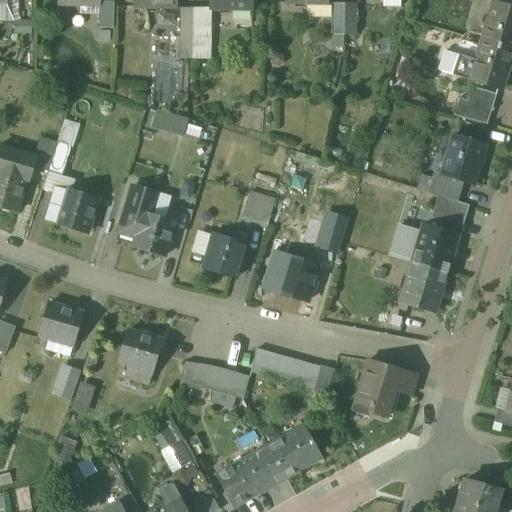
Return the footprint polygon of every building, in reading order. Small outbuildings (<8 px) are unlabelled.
[(118,0),(105,0),(105,20),(118,21),(118,0)] [(175,0),(134,0),(134,8),(176,8),(175,0)] [(251,0),(210,0),(210,9),(251,10),(251,0)] [(511,8),(493,3),(481,42),(511,51),(511,8)] [(344,4),(332,4),(331,48),(344,48),(344,35),(344,4)] [(357,4),(344,4),(344,35),(357,35),(357,4)] [(193,9),(180,9),(180,38),(175,38),(175,59),(192,59),(193,9)] [(205,9),(193,9),(192,59),(210,59),(211,21),(205,21),(205,9)] [(511,57),(511,51),(481,42),(475,62),(459,56),(453,76),(502,91),(511,57)] [(496,95),(471,88),(467,102),(459,99),(454,116),(487,125),(496,95)] [(142,111),(110,101),(107,110),(127,118),(139,122),(142,111)] [(186,121),(147,108),(141,124),(182,136),(186,121)] [(77,133),(62,128),(57,144),(71,148),(72,149),(77,133)] [(485,146),(453,137),(441,175),(441,176),(462,182),(473,186),(485,146)] [(57,144),(40,138),(32,161),(34,161),(32,167),(47,172),(57,144)] [(71,148),(57,144),(47,172),(61,176),(71,148)] [(32,161),(0,149),(0,210),(14,215),(25,182),(27,182),(32,167),(34,161),(32,161)] [(319,162),(296,155),(294,163),(307,166),(331,175),(333,167),(319,162)] [(462,182),(441,176),(441,175),(435,173),(433,180),(422,176),(418,191),(438,197),(456,203),(462,182)] [(91,197),(67,190),(67,191),(55,187),(44,221),(56,224),(56,225),(87,234),(97,201),(90,199),(91,197)] [(158,195),(132,187),(121,227),(138,232),(144,213),(152,216),(158,195)] [(275,200),(250,193),(242,220),(267,227),(275,200)] [(456,203),(438,197),(430,226),(459,234),(467,206),(456,203)] [(152,216),(144,213),(138,232),(133,248),(164,257),(174,224),(167,222),(168,221),(152,216)] [(347,219),(335,215),(328,236),(340,240),(347,219)] [(430,226),(423,224),(412,264),(447,275),(459,234),(430,226)] [(238,242),(215,234),(204,268),(234,278),(245,245),(238,242)] [(287,257),(273,252),(266,276),(280,280),(287,257)] [(310,263),(287,256),(287,257),(280,280),(277,291),(307,300),(316,267),(310,265),(310,263)] [(447,275),(412,264),(400,303),(435,314),(447,275)] [(81,314),(48,304),(39,335),(74,345),(81,321),(79,321),(81,314)] [(16,327),(0,321),(0,320),(0,351),(6,353),(16,327)] [(159,341),(125,331),(116,361),(126,364),(151,372),(159,348),(157,347),(159,341)] [(320,365),(257,347),(251,373),(314,391),(320,365)] [(250,375),(223,368),(186,360),(180,383),(218,391),(244,398),(250,375)] [(385,366),(367,361),(355,402),(371,407),(370,413),(386,418),(394,390),(411,395),(417,374),(385,365),(385,366)] [(151,372),(126,364),(122,378),(147,385),(151,372)] [(333,368),(320,365),(314,391),(327,394),(333,368)] [(80,374),(69,370),(64,385),(56,382),(52,394),(71,400),(80,374)] [(371,407),(355,402),(354,402),(352,408),(365,412),(365,414),(369,415),(370,413),(371,407)] [(511,411),(497,408),(494,423),(511,427),(511,411)] [(307,431),(294,438),(292,434),(268,447),(286,479),(322,458),(307,431)] [(59,433),(52,453),(61,455),(67,436),(59,433)] [(268,447),(232,467),(250,499),(286,479),(268,447)] [(6,467),(0,468),(0,479),(9,477),(6,467)] [(250,499),(232,467),(217,476),(235,508),(249,500),(250,499)] [(459,499),(495,509),(500,492),(465,481),(459,499)] [(208,492),(189,503),(194,511),(218,511),(219,511),(208,492)] [(494,511),(495,509),(459,499),(455,511),(494,511)] [(169,509),(167,505),(153,511),(186,511),(181,503),(169,509)]
